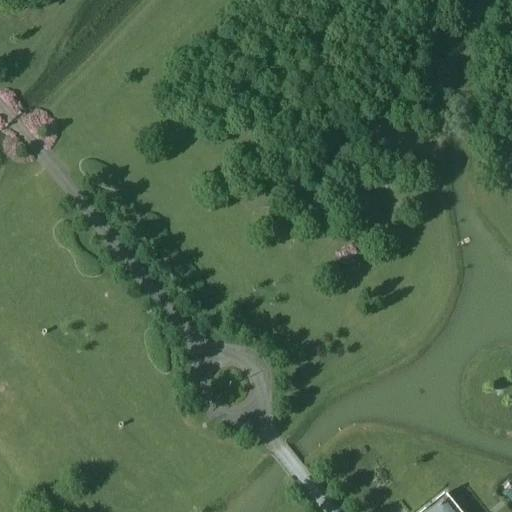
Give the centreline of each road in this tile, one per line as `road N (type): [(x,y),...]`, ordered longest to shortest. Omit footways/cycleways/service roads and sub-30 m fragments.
road 1 (track): [(0,105),(204,355),(201,384),(231,422),(261,428),(332,511)]
road 2 (track): [(261,428),(267,390),(254,361),(204,355)]
